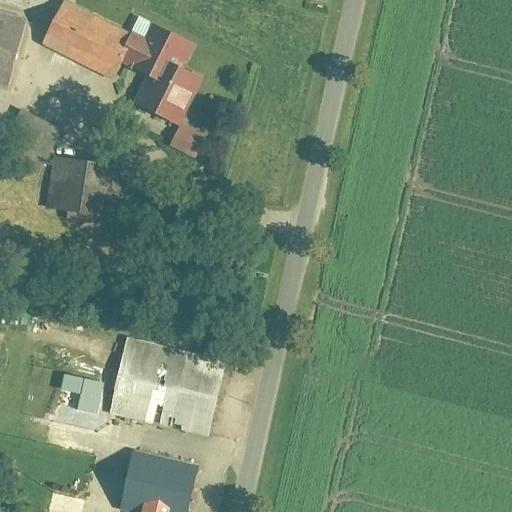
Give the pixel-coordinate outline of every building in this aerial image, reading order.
[(154,26),(147,44),(68,11),(51,52),(114,78),(120,63),(149,75),(136,106),(186,127),(205,80),(182,70),(193,43),(154,26)] [(0,15),(0,92),(3,93),(21,21),(0,15)] [(61,160),(51,207),(115,220),(125,173),(61,160)] [(135,341),(117,416),(210,439),(228,363),(135,341)] [(44,373),(35,412),(109,429),(118,389),(44,373)] [(191,511),(202,475),(139,457),(124,510),(132,511),(191,511)]
